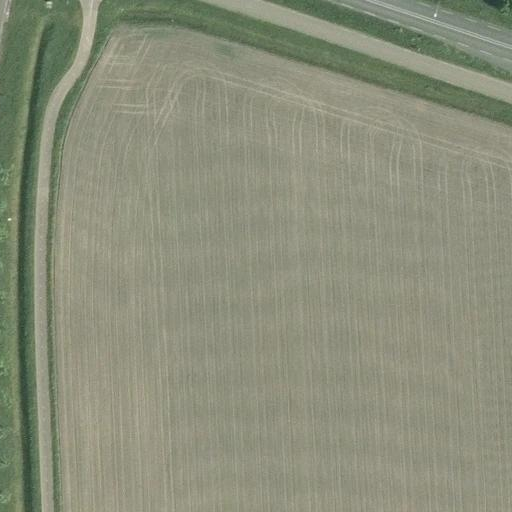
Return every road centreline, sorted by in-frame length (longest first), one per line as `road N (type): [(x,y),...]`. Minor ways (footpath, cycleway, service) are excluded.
road 1 (unclassified): [(511,97),(221,0)]
road 2 (primary): [(511,49),(366,0)]
